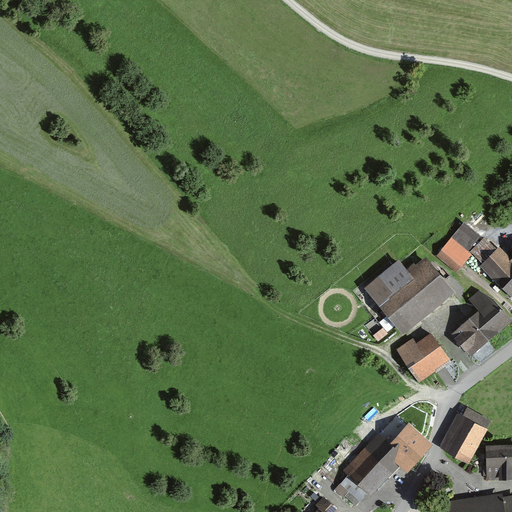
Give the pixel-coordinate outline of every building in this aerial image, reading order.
[(478,236),(464,225),(439,256),(457,270),(470,254),(466,251),(478,236)] [(511,295),(511,261),(511,263),(487,240),(473,253),(491,271),(489,274),(511,296),(511,295)] [(451,289),(422,257),(404,273),(394,262),(362,291),(401,334),(451,289)] [(471,354),(511,319),(492,298),(481,292),(466,306),(475,315),(454,333),(471,354)] [(447,363),(429,336),(413,347),(409,341),(395,350),(417,382),(447,363)] [(483,428),(456,414),(438,448),(465,463),(483,428)] [(343,473),(368,496),(396,466),(401,470),(427,442),(407,424),(388,445),(377,436),(343,473)] [(511,476),(511,448),(482,452),(485,479),(511,476)] [(314,511),(333,511),(337,508),(324,496),(314,507),(317,510),(314,511)] [(511,511),(511,498),(499,501),(499,496),(444,504),(445,511),(511,511)]
